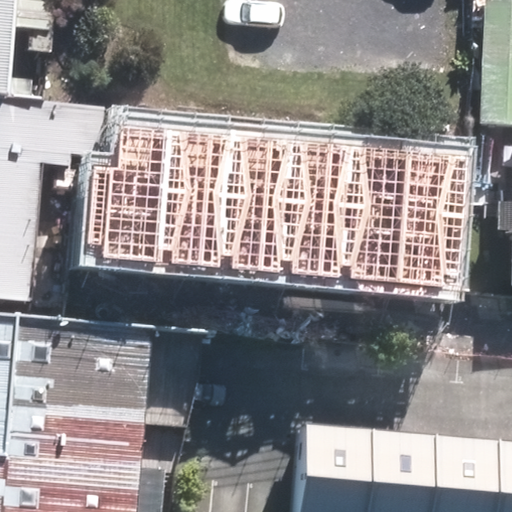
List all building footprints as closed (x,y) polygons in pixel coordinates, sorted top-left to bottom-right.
[(16,0),(0,0),(0,98),(9,99),(16,0)] [(500,279),(511,279),(511,0),(475,0),(473,119),(503,120),(500,279)] [(101,107),(9,99),(0,98),(0,298),(23,301),(35,157),(61,159),(62,147),(97,151),(101,107)] [(335,265),(339,217),(301,214),(307,150),(132,135),(125,208),(148,210),(144,257),(164,259),(162,273),(204,277),(204,262),(297,270),(297,261),(335,265)] [(425,284),(350,280),(347,324),(422,328),(425,284)] [(0,313),(0,511),(127,511),(142,325),(0,313)] [(289,511),(354,511),(363,419),(298,413),(289,511)] [(354,511),(419,511),(427,424),(363,419),(354,511)] [(419,511),(484,511),(492,430),(427,424),(419,511)] [(484,511),(511,511),(511,431),(492,430),(484,511)]
